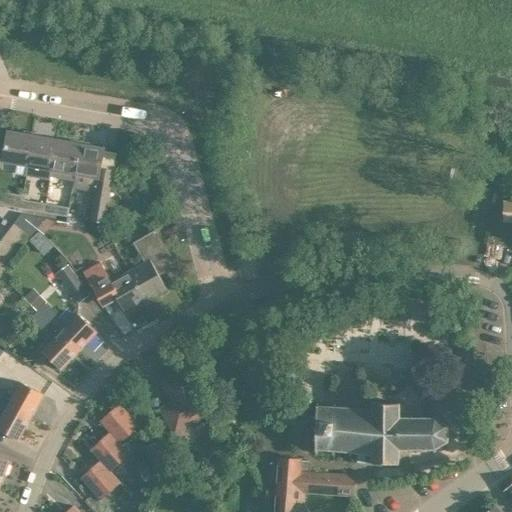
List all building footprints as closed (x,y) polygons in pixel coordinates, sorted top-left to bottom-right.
[(8,124),(3,155),(26,159),(27,159),(32,129),(8,124)] [(27,159),(25,169),(49,173),(50,169),(51,163),(55,133),(32,129),(27,159)] [(51,163),(50,169),(73,173),(74,167),(79,137),(55,133),(51,163)] [(73,173),(72,177),(95,181),(92,202),(90,214),(101,216),(102,216),(111,166),(99,164),(103,141),(79,137),(74,167),(73,173)] [(21,193),(22,189),(0,185),(0,197),(19,201),(21,193)] [(19,201),(43,206),(45,197),(21,193),(19,201)] [(511,195),(502,195),(502,215),(511,214),(511,195)] [(68,201),(45,197),(43,206),(66,210),(68,201)] [(22,207),(15,217),(31,229),(38,221),(45,211),(22,207)] [(8,224),(25,237),(31,229),(15,217),(8,224)] [(145,255),(129,264),(146,294),(167,282),(159,269),(176,260),(156,223),(133,236),(145,255)] [(25,237),(8,224),(1,234),(17,246),(25,237)] [(17,246),(1,234),(0,235),(0,246),(11,255),(17,246)] [(73,244),(65,250),(74,262),(82,257),(73,244)] [(11,255),(0,246),(0,260),(4,263),(11,255)] [(125,306),(146,294),(129,264),(111,274),(100,256),(83,265),(103,300),(117,292),(125,306)] [(88,288),(67,258),(57,265),(78,296),(88,288)] [(33,281),(23,291),(37,304),(44,296),(46,294),(33,281)] [(37,304),(49,315),(56,308),(44,296),(37,304)] [(49,315),(37,304),(29,312),(41,324),(49,315)] [(60,326),(78,344),(96,325),(78,307),(60,326)] [(78,344),(60,326),(42,345),(60,362),(78,344)] [(458,341),(460,359),(461,376),(476,370),(472,339),(458,341)] [(350,360),(328,363),(330,378),(352,375),(350,360)] [(175,426),(209,406),(186,364),(163,377),(174,396),(162,403),(175,426)] [(0,393),(31,411),(43,388),(20,375),(12,388),(0,381),(0,393)] [(31,411),(0,393),(0,406),(2,408),(0,410),(0,423),(18,434),(31,411)] [(109,426),(120,436),(139,420),(119,398),(101,414),(109,426)] [(301,415),(300,452),(308,452),(307,453),(313,453),(321,454),(353,455),(355,455),(355,461),(364,462),(364,453),(370,454),(370,462),(396,463),(397,450),(407,450),(432,451),(444,443),(447,441),(448,424),(445,421),(433,414),(431,414),(397,412),(397,401),(370,400),(370,403),(317,401),(309,401),(309,404),(302,404),(301,415)] [(120,436),(109,426),(90,443),(100,455),(111,466),(129,448),(120,436)] [(83,435),(90,443),(95,439),(88,431),(83,435)] [(265,446),(251,450),(257,471),(271,467),(265,446)] [(0,478),(9,455),(0,451),(0,478)] [(354,469),(308,465),(308,454),(279,452),(275,507),(286,508),(304,497),(304,486),(353,489),(354,469)] [(111,466),(100,455),(81,471),(100,492),(119,475),(111,466)] [(195,462),(183,469),(188,478),(200,471),(195,462)] [(145,463),(135,471),(143,480),(153,472),(145,463)] [(200,471),(188,478),(194,487),(206,480),(200,471)] [(313,511),(304,497),(286,508),(275,507),(268,506),(258,511),(313,511)] [(85,511),(73,499),(58,511),(85,511)] [(505,511),(496,499),(479,511),(505,511)]
